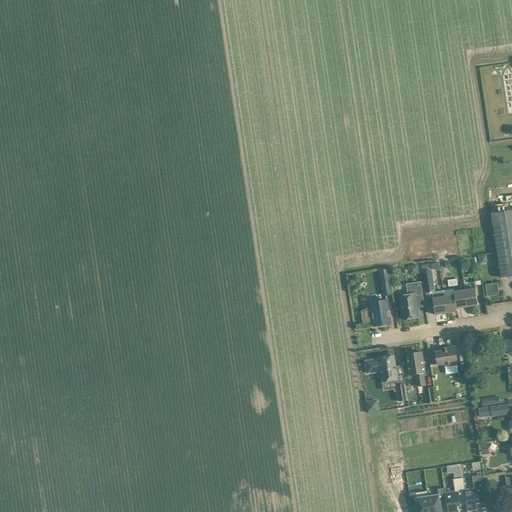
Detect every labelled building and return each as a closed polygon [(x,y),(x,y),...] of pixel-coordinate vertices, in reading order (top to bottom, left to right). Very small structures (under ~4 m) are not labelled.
[(511,210),(491,213),(501,278),(511,275),(511,210)] [(409,266),(409,270),(415,274),(419,273),(418,265),(409,266)] [(423,271),(426,293),(435,292),(432,270),(428,271),(423,271)] [(382,282),(384,295),(391,294),(389,281),(382,282)] [(400,296),(404,320),(419,317),(417,307),(424,306),(424,307),(425,306),(421,281),(420,282),(407,284),(408,293),(407,295),(400,296)] [(497,283),(486,285),(488,296),(499,294),(497,283)] [(478,305),(476,288),(465,290),(467,307),(478,305)] [(457,311),(454,292),(453,289),(443,290),(444,296),(446,313),(457,311)] [(465,290),(454,292),(457,311),(457,308),(467,307),(465,290)] [(435,315),(446,313),(444,296),(433,298),(435,315)] [(371,303),(375,326),(391,324),(387,300),(371,303)] [(482,335),(476,336),(473,339),(474,343),(478,345),(483,344),(485,341),(485,337),(482,335)] [(458,364),(457,356),(455,346),(442,348),(443,351),(435,352),(437,362),(437,365),(445,364),(445,366),(458,364)] [(408,354),(407,354),(410,375),(415,375),(417,386),(426,385),(424,373),(425,373),(422,351),(414,353),(413,351),(408,352),(408,354)] [(382,358),(380,358),(383,382),(398,380),(394,356),(387,357),(386,356),(383,356),(382,358)] [(467,377),(465,365),(457,367),(459,379),(467,377)] [(405,384),(396,385),(399,401),(408,400),(405,384)] [(427,403),(435,402),(433,387),(425,389),(427,403)] [(482,399),(483,407),(501,404),(500,396),(482,399)] [(378,401),(366,402),(368,414),(380,412),(378,401)] [(491,407),(479,409),(480,418),(492,416),(510,413),(509,404),(491,407)] [(482,430),(479,434),(486,439),(488,435),(482,430)] [(454,473),(455,479),(463,477),(461,464),(453,465),(454,473)] [(465,490),(467,505),(466,505),(467,511),(477,509),(476,503),(486,502),(482,474),(472,476),(474,488),(465,490)] [(455,491),(445,493),(446,500),(448,511),(458,511),(457,506),(466,505),(467,505),(465,490),(463,477),(455,479),(453,479),(455,491)] [(428,497),(430,511),(441,511),(440,501),(446,500),(445,493),(444,488),(438,489),(439,495),(428,497)] [(504,511),(503,504),(498,504),(497,493),(499,492),(498,488),(494,489),(494,492),(492,493),(494,511),(504,511)] [(416,492),(409,493),(411,505),(417,504),(418,511),(430,511),(428,497),(427,491),(416,492)]
